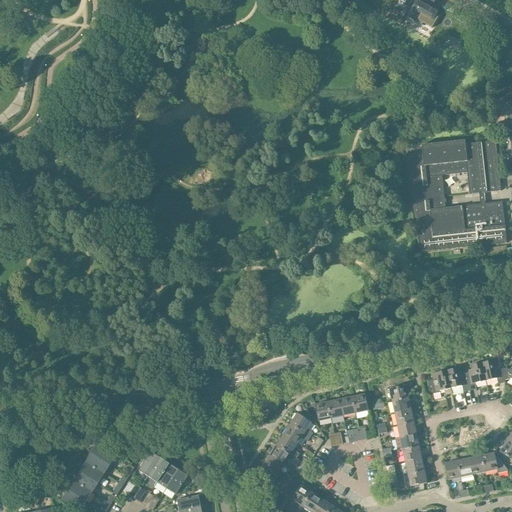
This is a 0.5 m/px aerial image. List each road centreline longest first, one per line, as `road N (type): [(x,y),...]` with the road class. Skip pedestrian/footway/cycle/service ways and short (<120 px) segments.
road 1 (tertiary): [(273,377),(511,319)]
road 2 (residential): [(441,501),(427,420),(490,406),(511,411)]
road 3 (tertiary): [(168,392),(0,388)]
